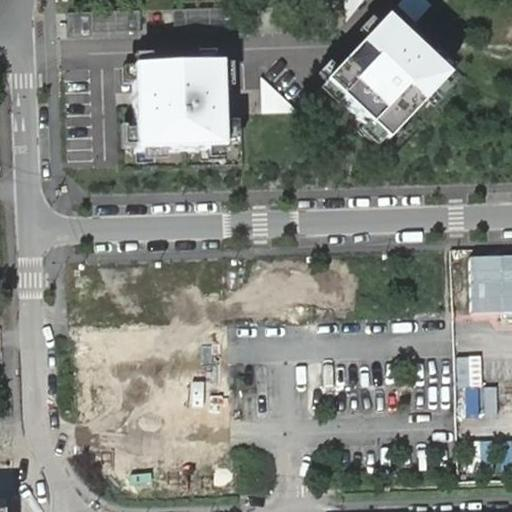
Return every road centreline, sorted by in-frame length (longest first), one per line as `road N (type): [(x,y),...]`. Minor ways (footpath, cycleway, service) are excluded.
road 1 (unclassified): [(511,216),(30,224)]
road 2 (unclassified): [(76,511),(38,426),(30,224)]
road 3 (unclassified): [(30,224),(28,100),(0,32)]
